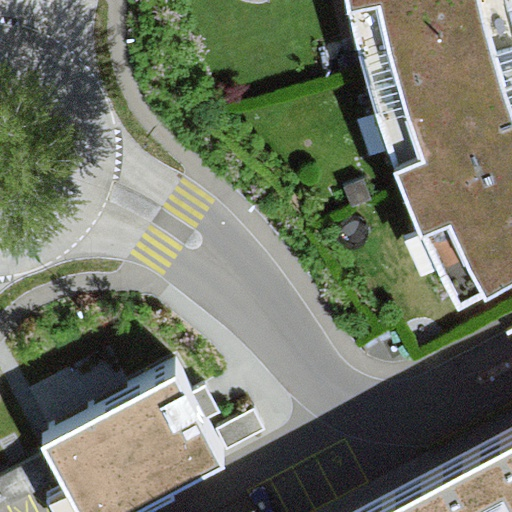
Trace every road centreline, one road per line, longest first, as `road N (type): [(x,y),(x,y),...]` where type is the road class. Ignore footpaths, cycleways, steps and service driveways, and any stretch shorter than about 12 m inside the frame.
road 1 (residential): [(74,172),(176,227),(262,304),(342,401),(111,511)]
road 2 (tertiary): [(74,172),(76,119),(65,94),(24,59)]
